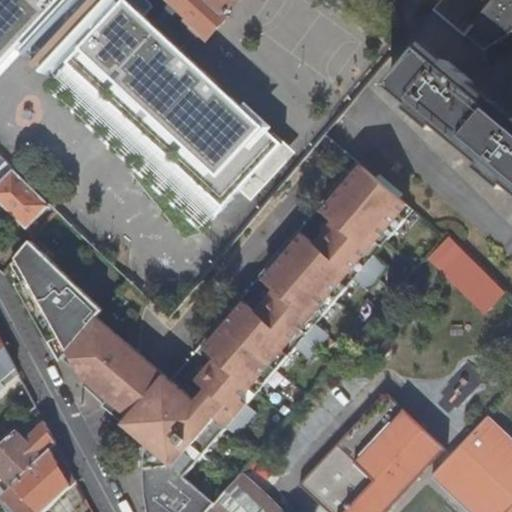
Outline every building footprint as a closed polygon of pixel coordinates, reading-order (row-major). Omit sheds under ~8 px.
[(0,0),(0,85),(80,0),(0,0)] [(250,201),(295,153),(130,0),(122,0),(60,68),(216,213),(238,189),(250,201)] [(172,0),(192,18),(191,20),(211,38),(230,15),(226,12),(235,0),(172,0)] [(511,31),(511,0),(442,0),(434,9),(466,36),(467,35),(485,49),(511,31)] [(446,67),(450,63),(426,44),(422,48),(446,67)] [(511,121),(469,86),(473,82),(475,79),(452,61),(450,63),(446,67),(422,48),(390,87),(414,106),(411,111),(434,130),(437,125),(485,164),(482,169),(506,188),(510,184),(511,186),(511,121)] [(511,113),(473,82),(469,86),(511,121),(511,113)] [(343,109),(348,113),(361,98),(356,94),(343,109)] [(0,174),(10,164),(4,157),(0,161),(0,174)] [(0,198),(31,229),(53,205),(10,164),(0,174),(0,198)] [(406,210),(414,201),(386,178),(377,190),(352,169),(322,204),(349,227),(354,231),(335,253),(330,249),(303,227),(263,275),(289,297),(295,302),(276,324),(270,319),(244,297),(204,344),(230,367),(236,371),(217,394),(212,389),(205,397),(196,397),(182,385),(175,379),(170,378),(166,378),(169,373),(144,352),(142,354),(105,398),(103,400),(106,403),(104,405),(149,443),(147,458),(146,466),(146,484),(148,495),(151,511),(210,511),(218,503),(189,478),(231,427),(240,435),(262,411),(252,403),(300,347),(314,358),(334,334),(321,322),(360,277),(373,288),(394,264),(380,252),(412,215),(406,210)] [(423,191),(414,200),(418,205),(427,196),(423,191)] [(418,205),(414,201),(406,210),(412,215),(420,206),(418,205)] [(354,231),(349,227),(330,249),(335,253),(354,231)] [(84,286),(35,243),(17,265),(50,327),(54,331),(56,332),(59,331),(61,330),(68,336),(52,354),(64,363),(105,315),(79,291),(84,286)] [(295,302),(289,297),(270,319),(276,324),(295,302)] [(105,398),(142,354),(144,325),(116,302),(105,315),(64,363),(105,398)] [(6,387),(20,373),(6,347),(0,352),(0,391),(1,393),(7,388),(6,387)] [(236,371),(230,367),(212,389),(217,394),(236,371)] [(18,403),(30,392),(25,381),(15,390),(17,393),(13,397),(18,403)] [(388,511),(447,447),(387,393),(304,486),(333,511),(388,511)] [(511,511),(511,436),(489,415),(434,474),(474,511),(511,511)] [(0,449),(0,474),(13,488),(45,457),(19,431),(0,449)] [(45,511),(78,481),(59,445),(45,457),(13,488),(0,500),(0,503),(1,504),(4,508),(8,511),(45,511)] [(286,511),(245,472),(218,503),(210,511),(286,511)]
